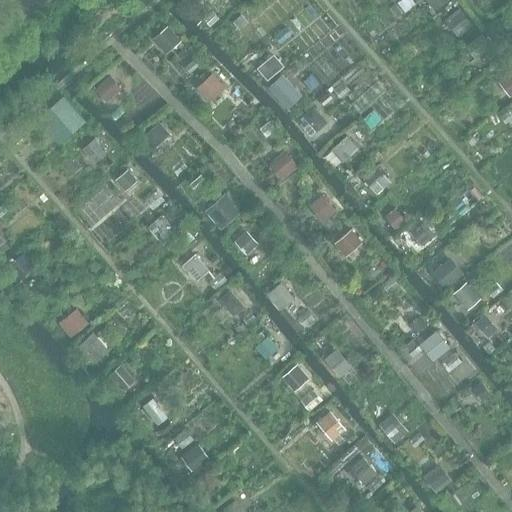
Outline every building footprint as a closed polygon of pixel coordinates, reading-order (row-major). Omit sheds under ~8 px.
[(117,0),(105,14),(119,26),(142,0),(117,0)] [(445,0),(428,0),(435,8),(445,0)] [(459,8),(444,20),(456,34),(470,23),(459,8)] [(241,30),(249,24),(242,15),(234,21),(241,30)] [(155,38),(167,52),(180,41),(168,27),(155,38)] [(466,46),(475,59),(492,46),(482,34),(466,46)] [(259,67),(268,77),(282,66),(273,56),(259,67)] [(511,92),(511,71),(502,79),(511,92)] [(211,102),(226,88),(212,74),(197,87),(211,102)] [(120,89),(108,75),(94,87),(106,101),(120,89)] [(282,75),(270,87),(290,108),(302,97),(282,75)] [(51,107),(38,118),(59,143),(84,122),(74,109),(62,120),(51,107)] [(329,124),(314,107),(301,119),(316,135),(329,124)] [(158,121),(142,134),(153,147),(168,134),(158,121)] [(347,137),(334,149),(346,162),(359,150),(347,137)] [(95,140),(83,150),(95,164),(107,154),(95,140)] [(271,165),(282,178),(298,165),(287,152),(271,165)] [(128,167),(115,178),(125,189),(137,178),(128,167)] [(391,182),(377,167),(364,179),(378,194),(391,182)] [(223,193),(205,209),(221,227),(239,212),(223,193)] [(310,205),(324,222),(337,211),(323,194),(310,205)] [(396,210),(387,218),(397,230),(407,222),(396,210)] [(160,214),(148,225),(161,240),(174,229),(160,214)] [(435,236),(424,223),(412,234),(423,246),(435,236)] [(351,230),(335,243),(346,256),(362,243),(351,230)] [(257,244),(245,231),(234,240),(246,254),(257,244)] [(194,252),(182,263),(196,278),(208,268),(194,252)] [(449,288),(464,275),(451,259),(436,272),(449,288)] [(267,292),(280,309),(292,299),(279,282),(267,292)] [(481,299),(467,283),(455,294),(469,310),(481,299)] [(235,288),(224,297),(239,313),(249,303),(235,288)] [(77,307),(59,321),(71,335),(88,321),(77,307)] [(409,325),(417,334),(428,325),(420,316),(409,325)] [(476,326),(485,335),(496,325),(487,316),(476,326)] [(452,349),(439,333),(423,346),(435,362),(452,349)] [(87,335),(72,347),(86,363),(101,351),(87,335)] [(262,341),(255,347),(266,359),(278,348),(267,336),(266,337),(262,341)] [(340,377),(351,368),(336,350),(325,359),(340,377)] [(121,362),(109,373),(123,389),(136,378),(121,362)] [(297,364),(282,377),(294,391),(309,379),(297,364)] [(474,389),(484,402),(492,395),(482,383),(474,389)] [(330,409),(316,420),(331,439),(345,427),(330,409)] [(407,433),(392,414),(379,425),(395,443),(407,433)] [(199,442),(182,456),(193,470),(210,457),(199,442)] [(368,463),(356,475),(365,484),(377,473),(368,463)] [(424,478),(436,493),(451,482),(438,466),(424,478)]
